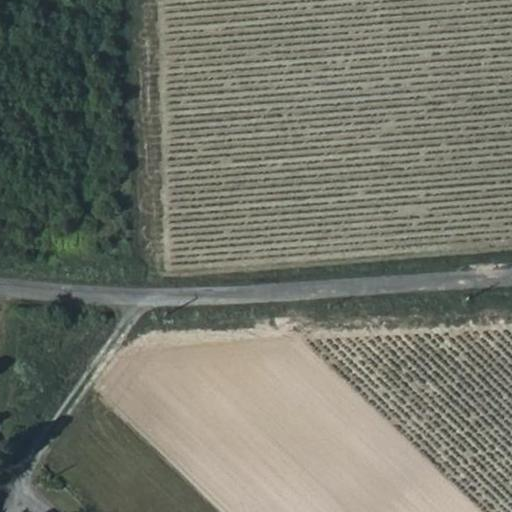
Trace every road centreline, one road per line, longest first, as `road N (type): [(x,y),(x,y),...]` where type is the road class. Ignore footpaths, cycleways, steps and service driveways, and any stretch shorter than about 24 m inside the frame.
road 1 (unclassified): [(511,279),(141,300),(0,284)]
road 2 (track): [(141,300),(2,511)]
